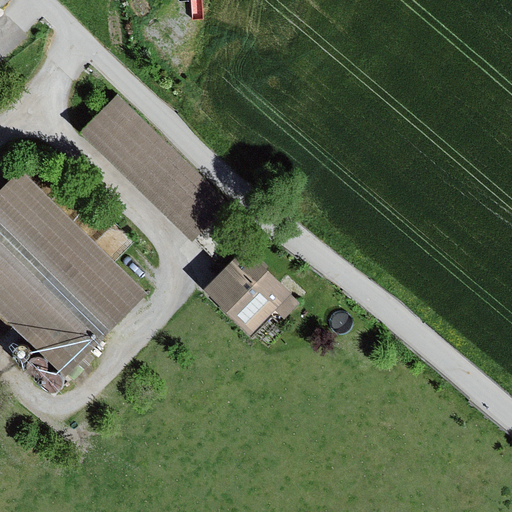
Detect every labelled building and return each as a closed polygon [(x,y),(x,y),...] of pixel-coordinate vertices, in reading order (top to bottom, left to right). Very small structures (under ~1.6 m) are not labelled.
[(118,93),(82,130),(195,237),(231,200),(118,93)] [(23,169),(0,193),(0,304),(72,373),(150,290),(23,169)] [(293,290),(248,246),(207,287),(253,332),(277,309),(285,317),(300,302),(290,293),(293,290)] [(21,350),(23,352),(26,354),(28,354),(31,353),(33,352),(35,350),(36,348),(36,345),(35,343),(34,340),(32,339),(30,338),(27,338),(25,339),(23,340),(21,342),(20,345),(20,348),(21,350)] [(43,372),(46,371),(49,370),(51,367),(53,364),(53,361),(52,358),(50,355),(47,353),(44,352),(40,352),(37,353),(35,355),(33,358),(32,362),(33,365),(34,368),(37,370),(40,372),(43,372)] [(58,388),(62,387),(64,385),(67,383),(68,380),(68,377),(67,373),(65,370),(62,368),(59,367),(56,367),(52,369),(50,371),(48,374),(47,377),(48,381),(50,384),(52,386),(55,387),(58,388)]
